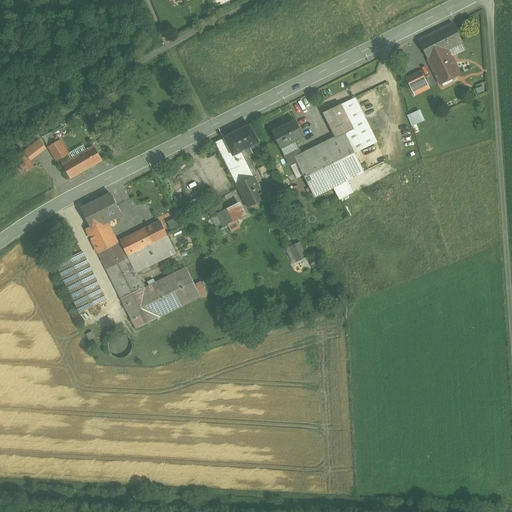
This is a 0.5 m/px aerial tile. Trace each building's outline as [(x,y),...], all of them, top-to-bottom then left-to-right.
[(453,24),(419,41),(428,60),(429,60),(441,84),(461,74),(452,57),(451,56),(448,50),(463,43),(453,24)] [(421,71),(406,79),(415,96),(430,88),(421,71)] [(354,99),(323,114),(336,139),(296,159),(298,163),(315,197),(364,173),(355,155),(376,144),(354,99)] [(101,103),(93,108),(96,114),(105,109),(101,103)] [(423,110),(410,115),(414,126),(428,121),(423,110)] [(295,122),(272,134),(280,150),(281,150),(290,167),(298,163),(296,159),(291,150),(296,147),(294,143),(303,138),(295,122)] [(250,125),(225,138),(215,143),(248,208),(265,199),(242,152),(259,143),(250,125)] [(69,154),(61,140),(49,147),(57,161),(60,159),(69,154)] [(84,146),(69,154),(60,159),(71,179),(102,161),(94,147),(87,151),(84,146)] [(23,153),(13,160),(16,164),(25,157),(23,153)] [(16,164),(23,174),(33,167),(26,157),(25,157),(16,164)] [(112,195),(82,210),(91,227),(87,229),(99,253),(118,243),(106,220),(112,217),(113,219),(122,215),(112,195)] [(170,222),(174,232),(183,228),(178,218),(170,222)] [(161,222),(146,229),(153,244),(169,237),(161,222)] [(238,222),(231,224),(234,230),(240,227),(238,222)] [(146,229),(121,242),(128,257),(153,244),(146,229)] [(153,244),(128,257),(121,242),(118,243),(99,253),(137,329),(200,297),(186,268),(145,289),(137,273),(176,253),(169,237),(153,244)] [(77,240),(58,249),(64,261),(83,252),(77,240)] [(310,257),(303,242),(288,248),(295,264),(310,257)] [(64,261),(57,265),(80,313),(106,300),(83,252),(64,261)] [(132,351),(133,346),(132,341),(129,338),(125,335),(121,334),(116,335),(112,338),(110,342),(109,347),(110,351),(113,355),(117,357),(121,358),(126,357),(129,355),(132,351)]
